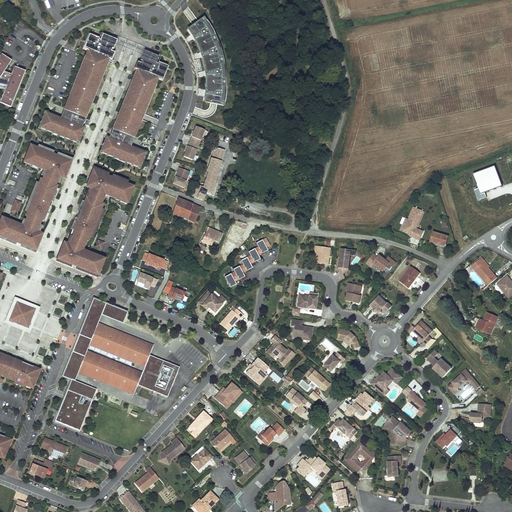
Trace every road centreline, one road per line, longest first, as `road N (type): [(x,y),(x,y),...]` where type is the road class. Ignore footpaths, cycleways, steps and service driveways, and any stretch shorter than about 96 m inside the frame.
road 1 (residential): [(152,21),(97,7),(57,35),(0,170)]
road 2 (residential): [(229,351),(253,328),(265,274),(274,269),(326,276),(336,310),(357,316),(384,340)]
road 3 (residential): [(243,500),(384,340)]
road 4 (residential): [(413,496),(418,450),(443,402),(384,340)]
road 5 (residential): [(152,21),(174,36),(191,78),(154,185)]
road 6 (residential): [(127,466),(229,351)]
road 7 (residential): [(450,263),(379,237),(306,232)]
road 8 (residential): [(33,422),(91,291)]
road 9 (residential): [(112,286),(229,351)]
